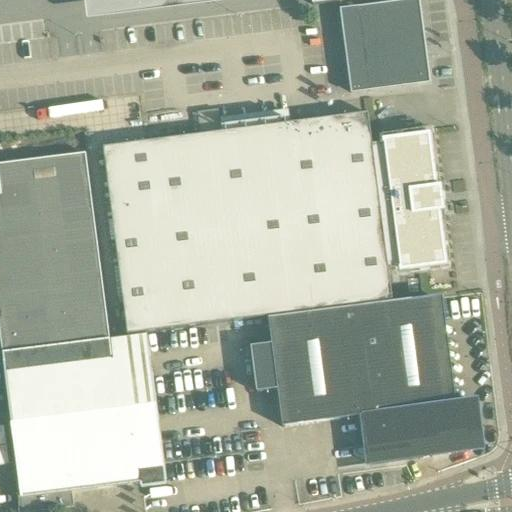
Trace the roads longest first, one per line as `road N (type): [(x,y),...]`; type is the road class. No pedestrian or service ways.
road 1 (unclassified): [(463,0),(488,209)]
road 2 (secondary): [(491,0),(511,168)]
